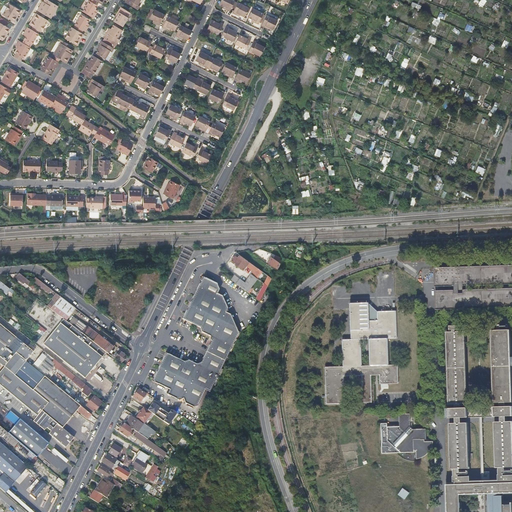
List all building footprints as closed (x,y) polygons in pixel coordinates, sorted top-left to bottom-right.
[(41,3),(37,10),(50,18),(57,5),(48,0),(44,0),(43,1),(42,4),(41,3)] [(89,0),(83,11),(94,18),(97,13),(96,12),(94,11),(95,9),(98,5),(89,0)] [(125,0),(125,2),(137,9),(139,6),(137,5),(139,0),(125,0)] [(220,0),(219,3),(224,5),(227,6),(226,8),(230,10),(234,0),(220,0)] [(238,0),(232,11),(237,13),(238,12),(240,13),(245,15),(249,6),(238,0)] [(413,2),(411,7),(421,10),(422,5),(413,2)] [(2,15),(12,21),(17,13),(19,14),(21,11),(9,3),(2,15)] [(252,6),(248,15),(252,17),(255,19),(254,20),(258,22),(264,12),(252,6)] [(117,15),(113,21),(123,27),(131,13),(122,8),(117,15)] [(160,24),(165,13),(154,8),(149,17),(153,19),(156,21),(155,22),(160,24)] [(267,13),(261,24),(265,26),(266,24),(269,26),(274,28),(278,19),(277,19),(277,18),(267,13)] [(435,18),(432,24),(438,26),(441,19),(444,20),(446,15),(441,13),(438,19),(435,18)] [(33,21),(31,20),(29,23),(41,31),(48,20),(38,14),(33,21)] [(81,14),(75,25),(78,27),(83,30),(85,31),(89,26),(88,25),(86,24),(87,22),(90,18),(81,14)] [(170,28),(174,30),(179,20),(167,15),(162,26),(166,28),(167,26),(170,28)] [(224,23),(219,20),(219,22),(216,21),(212,19),(207,28),(219,33),(224,23)] [(0,37),(4,40),(6,36),(4,35),(8,27),(0,22),(0,37)] [(112,39),(110,42),(114,45),(115,45),(116,42),(117,43),(119,39),(117,38),(122,30),(112,24),(110,27),(111,28),(109,32),(108,31),(105,35),(106,36),(112,39)] [(183,37),(187,40),(192,30),(180,24),(175,35),(179,38),(180,36),(183,37)] [(231,26),(226,24),(221,35),(233,40),(237,31),(233,29),(230,27),(231,26)] [(78,27),(75,25),(74,28),(72,27),(65,38),(77,45),(79,41),(77,40),(82,33),(77,30),(78,27)] [(38,33),(27,26),(24,31),(24,32),(26,33),(25,35),(23,39),(31,44),(38,33)] [(244,35),(239,33),(235,42),(246,48),(251,37),(247,35),(246,36),(244,35)] [(135,45),(147,51),(152,40),(147,38),(147,39),(144,38),(140,36),(135,45)] [(435,45),(438,39),(431,36),(428,42),(435,45)] [(259,40),(254,38),(249,48),(249,49),(261,55),(265,45),(260,43),(258,42),(259,40)] [(30,47),(19,40),(16,45),(16,46),(18,47),(17,49),(15,53),(23,58),(30,47)] [(61,43),(53,56),(61,61),(66,63),(70,57),(69,56),(71,54),(73,51),(69,48),(64,46),(66,42),(64,41),(62,44),(61,43)] [(109,45),(103,41),(102,41),(100,44),(101,45),(99,48),(96,53),(105,58),(110,50),(112,51),(114,48),(113,47),(115,45),(114,45),(110,42),(109,45)] [(149,52),(161,58),(166,48),(161,46),(159,45),(159,43),(155,41),(149,52)] [(165,56),(176,62),(181,53),(176,51),(174,49),(174,48),(170,46),(165,56)] [(431,52),(440,59),(443,55),(434,48),(431,52)] [(202,64),(206,67),(211,56),(200,51),(196,60),(200,61),(202,63),(202,64)] [(103,61),(93,55),(90,61),(85,69),(86,69),(84,72),(92,77),(94,74),(95,74),(103,61)] [(41,70),(49,74),(54,67),(57,68),(60,63),(49,56),(42,67),(42,68),(41,70)] [(211,56),(206,67),(210,69),(211,67),(214,68),(218,70),(222,61),(211,56)] [(404,58),(401,66),(406,69),(410,60),(404,58)] [(226,60),(222,69),(226,72),(229,73),(228,74),(233,76),(238,65),(226,60)] [(128,80),(132,82),(138,69),(135,67),(133,70),(125,66),(121,75),(125,77),(129,79),(128,80)] [(5,74),(1,81),(10,87),(18,72),(9,67),(6,71),(7,72),(5,74)] [(252,72),(240,67),(235,78),(240,80),(240,79),(243,80),(247,82),(252,72)] [(354,74),(361,77),(364,69),(357,67),(354,74)] [(141,87),(146,89),(151,78),(140,73),(135,82),(140,84),(142,85),(141,87)] [(195,88),(201,78),(196,75),(195,77),(193,76),(189,74),(184,83),(195,88)] [(316,84),(323,87),(326,79),(318,77),(316,84)] [(104,86),(91,78),(89,82),(91,83),(89,86),(86,90),(95,96),(100,88),(102,89),(104,86)] [(205,80),(201,78),(195,88),(207,94),(211,85),(207,82),(204,81),(205,80)] [(22,91),(35,98),(42,87),(38,85),(37,86),(28,80),(22,91)] [(156,93),(161,95),(165,86),(153,80),(148,91),(153,93),(153,91),(156,93)] [(11,90),(0,83),(0,99),(4,93),(9,95),(11,90)] [(217,91),(212,88),(208,98),(220,103),(225,92),(221,90),(220,92),(217,91)] [(39,99),(51,107),(53,103),(56,97),(44,90),(39,99)] [(125,96),(117,92),(112,101),(130,109),(133,103),(134,100),(125,96)] [(232,96),(227,93),(222,104),(234,110),(238,101),(234,98),(231,97),(232,96)] [(56,97),(53,103),(64,110),(69,102),(57,96),(56,97)] [(492,112),(496,113),(500,104),(496,102),(492,112)] [(142,105),(137,103),(136,104),(133,103),(130,109),(129,110),(133,112),(141,115),(140,118),(144,119),(150,107),(146,105),(146,106),(142,105)] [(166,112),(171,115),(173,116),(172,117),(177,119),(182,108),(171,103),(166,112)] [(71,105),(66,115),(81,124),(84,119),(86,116),(80,113),(81,111),(71,105)] [(185,110),(179,121),(184,123),(185,122),(187,123),(192,125),(196,115),(185,110)] [(33,116),(23,111),(16,123),(25,129),(33,116)] [(200,113),(196,123),(201,126),(203,127),(202,128),(207,131),(212,119),(200,113)] [(84,119),(81,124),(79,128),(90,135),(92,131),(96,133),(99,128),(96,126),(96,125),(84,119)] [(226,126),(214,121),(213,124),(209,132),(214,134),(215,133),(217,134),(222,136),(226,126)] [(58,128),(50,124),(48,128),(49,129),(42,139),(51,145),(58,134),(57,134),(59,129),(58,128)] [(21,134),(23,131),(15,126),(13,129),(11,129),(5,139),(14,144),(17,140),(18,138),(19,139),(22,135),(21,134)] [(115,135),(100,126),(99,128),(96,133),(94,136),(101,140),(102,139),(106,141),(110,144),(115,135)] [(172,131),(167,128),(166,130),(164,129),(160,127),(155,136),(166,141),(172,131)] [(179,134),(174,132),(169,143),(181,148),(185,139),(181,137),(178,136),(179,134)] [(412,134),(409,142),(414,144),(417,137),(412,134)] [(120,137),(118,142),(120,143),(117,148),(124,152),(128,154),(133,145),(129,143),(129,142),(120,137)] [(191,144),(186,142),(182,152),(194,157),(199,146),(194,144),(194,146),(191,144)] [(206,150),(201,148),(195,159),(207,164),(212,155),(208,153),(205,152),(206,150)] [(435,155),(440,157),(443,151),(437,149),(435,155)] [(278,150),(271,153),(274,158),(280,156),(278,150)] [(262,155),(267,163),(273,160),(268,152),(262,155)] [(144,167),(144,168),(150,172),(151,172),(158,162),(150,157),(144,167)] [(0,169),(4,172),(4,171),(7,172),(8,172),(11,167),(8,165),(9,164),(0,158),(0,169)] [(40,160),(24,160),(24,170),(37,170),(37,171),(40,171),(40,160)] [(58,171),(62,171),(63,161),(46,160),(46,170),(51,170),(53,170),(53,172),(58,172),(58,171)] [(81,164),(83,164),(83,160),(69,160),(69,173),(80,173),(80,168),(81,164)] [(109,160),(99,160),(98,167),(99,168),(99,171),(100,171),(101,174),(108,174),(108,171),(109,171),(109,160)] [(476,173),(484,175),(486,168),(478,166),(476,173)] [(299,178),(300,181),(306,180),(307,184),(310,184),(309,176),(299,178)] [(315,178),(315,193),(327,193),(327,178),(315,178)] [(171,181),(168,187),(167,186),(163,194),(173,199),(180,186),(171,181)] [(301,192),(303,198),(312,195),(310,189),(301,192)] [(141,201),(141,190),(137,190),(137,191),(130,191),(130,202),(134,202),(134,201),(141,201)] [(22,205),(22,192),(18,192),(18,195),(10,194),(10,204),(22,205)] [(46,204),(46,195),(46,194),(35,193),(33,193),(33,192),(28,192),(27,203),(46,204)] [(46,204),(46,205),(57,205),(57,209),(62,209),(62,194),(53,194),(53,196),(50,195),(46,195),(46,204)] [(110,205),(126,205),(126,197),(123,197),(123,194),(111,194),(110,205)] [(66,195),(66,205),(83,206),(83,195),(66,195)] [(86,198),(86,206),(90,206),(90,208),(103,208),(103,196),(99,196),(99,197),(90,197),(90,198),(86,198)] [(143,206),(143,208),(155,208),(155,212),(159,212),(159,204),(155,204),(155,198),(143,197),(143,206)] [(234,274),(230,279),(246,291),(261,271),(241,256),(239,259),(235,256),(231,262),(243,270),(246,265),(250,268),(253,270),(244,283),(242,281),(242,280),(234,274)] [(279,262),(270,257),(266,262),(275,269),(278,266),(279,262)] [(480,264),(435,267),(436,290),(437,290),(438,309),(461,308),(460,296),(467,296),(472,296),(471,288),(465,289),(466,290),(464,291),(463,280),(481,278),(480,264)] [(29,282),(19,274),(15,278),(17,280),(19,281),(23,284),(24,283),(27,285),(29,282)] [(221,291),(218,284),(204,277),(183,319),(202,328),(204,333),(211,337),(213,342),(203,363),(198,364),(191,361),(186,362),(167,353),(153,382),(171,390),(169,395),(195,408),(199,406),(207,390),(212,392),(220,374),(229,356),(241,333),(233,316),(228,313),(230,309),(224,297),(220,295),(221,291)] [(53,292),(35,278),(32,281),(48,294),(50,293),(52,294),(53,292)] [(9,289),(0,281),(0,288),(7,294),(9,291),(8,290),(9,289)] [(55,302),(60,297),(56,294),(51,299),(55,302)] [(54,312),(58,308),(57,307),(63,299),(60,297),(55,302),(50,309),(54,312)] [(72,319),(78,311),(63,299),(57,307),(58,308),(72,319)] [(377,311),(369,303),(350,303),(350,310),(351,339),(342,339),(343,366),(335,367),(325,367),(326,403),(345,403),(344,376),(361,375),(362,403),(372,402),(371,375),(376,375),(379,375),(379,384),(381,384),(386,384),(399,383),(398,365),(389,365),(388,338),(397,338),(396,311),(377,311)] [(71,325),(63,319),(42,346),(84,380),(106,352),(71,325)] [(106,352),(108,353),(113,347),(110,344),(86,325),(85,326),(78,321),(75,325),(73,323),(71,325),(106,352)] [(0,324),(0,339),(8,346),(15,352),(22,357),(26,361),(33,352),(0,324)] [(511,356),(511,357),(511,347),(510,330),(503,330),(503,328),(507,328),(509,328),(509,327),(510,326),(509,325),(508,324),(501,324),(498,324),(498,330),(492,330),(494,403),(503,403),(511,402),(511,380),(511,366),(511,406),(481,407),(449,408),(449,418),(455,418),(455,420),(461,420),(461,418),(480,417),(481,417),(500,416),(501,419),(501,422),(494,422),(496,467),(498,467),(502,467),(502,473),(505,473),(511,472),(511,468),(511,469),(505,469),(505,467),(511,466),(511,421),(506,421),(506,419),(506,416),(511,415),(511,356)] [(41,325),(36,330),(42,335),(47,331),(41,325)] [(459,404),(468,404),(465,331),(456,331),(456,330),(462,330),(463,329),(464,328),(464,327),(464,326),(463,326),(462,325),(449,326),(450,330),(453,330),(453,331),(447,332),(449,404),(459,404)] [(0,363),(4,367),(10,372),(22,357),(15,352),(9,359),(3,353),(8,346),(0,339),(0,363)] [(15,352),(8,346),(3,353),(9,359),(15,352)] [(110,355),(114,358),(115,357),(121,362),(126,356),(120,351),(121,350),(117,348),(116,349),(119,351),(119,352),(118,353),(116,356),(114,355),(112,353),(110,355)] [(55,365),(57,363),(44,352),(41,356),(44,359),(46,357),(55,365)] [(10,372),(14,375),(26,361),(22,357),(10,372)] [(46,357),(44,359),(38,366),(48,375),(56,365),(55,365),(46,357)] [(44,376),(46,378),(48,375),(38,366),(35,363),(32,366),(44,376)] [(89,394),(92,391),(61,366),(58,370),(81,389),(82,388),(89,394)] [(4,367),(0,370),(0,384),(36,415),(32,421),(43,430),(45,427),(50,431),(48,433),(65,448),(70,441),(73,438),(62,429),(69,421),(33,391),(14,375),(10,372),(4,367)] [(476,385),(473,385),(475,385),(475,388),(473,388),(475,388),(479,391),(479,393),(479,391),(481,391),(482,393),(482,391),(485,387),(487,387),(485,387),(485,385),(487,385),(485,385),(482,382),(481,380),(485,376),(487,376),(485,376),(485,374),(486,374),(486,373),(485,374),(481,371),(481,368),(481,370),(479,370),(479,368),(478,368),(478,370),(475,374),(473,374),(475,374),(475,376),(473,376),(475,376),(479,380),(479,382),(476,385)] [(69,421),(77,411),(87,419),(91,415),(46,378),(44,376),(33,391),(69,421)] [(147,393),(140,389),(139,390),(134,397),(141,402),(147,393)] [(94,396),(86,406),(94,412),(102,402),(94,396)] [(165,414),(169,408),(160,402),(157,405),(163,409),(162,411),(165,414)] [(145,423),(152,413),(144,407),(141,411),(139,414),(136,417),(145,423)] [(410,413),(399,414),(400,426),(387,426),(387,423),(386,423),(381,423),(382,453),(397,452),(414,452),(414,450),(416,450),(417,459),(419,459),(422,458),(424,457),(426,456),(429,454),(430,452),(432,450),(433,447),(433,445),(433,443),(433,441),(424,441),(424,439),(426,439),(426,429),(413,429),(412,428),(410,426),(410,413)] [(147,438),(153,430),(149,427),(150,426),(148,425),(147,426),(143,423),(142,425),(131,417),(126,425),(124,424),(118,432),(127,438),(128,435),(130,436),(132,435),(131,434),(131,433),(130,432),(132,430),(137,433),(135,436),(163,456),(160,460),(162,461),(167,453),(143,437),(144,435),(147,438)] [(21,419),(8,433),(18,442),(37,457),(49,443),(21,419)] [(462,468),(471,467),(469,422),(461,422),(461,420),(455,420),(456,423),(450,422),(451,469),(457,468),(457,476),(462,476),(462,473),(462,468)] [(0,435),(14,447),(18,442),(8,433),(0,426),(0,435)] [(28,466),(0,441),(0,470),(14,483),(28,466)] [(114,444),(109,452),(116,457),(121,449),(114,444)] [(134,466),(133,468),(135,469),(136,468),(140,470),(148,457),(141,451),(132,465),(134,466)] [(117,460),(107,454),(102,463),(111,469),(112,466),(113,467),(114,465),(113,465),(117,460)] [(119,465),(114,473),(127,480),(131,473),(119,465)] [(107,477),(110,472),(100,467),(97,471),(101,474),(101,475),(102,476),(103,475),(107,477)] [(470,475),(470,476),(467,476),(462,476),(457,476),(454,476),(453,476),(454,482),(455,482),(455,484),(446,484),(447,511),(511,511),(511,502),(511,504),(503,504),(503,495),(501,495),(501,493),(511,492),(511,474),(504,475),(504,473),(505,473),(502,473),(502,467),(498,467),(499,474),(498,474),(498,480),(490,480),(488,480),(482,480),(481,480),(470,481),(470,475)] [(147,478),(150,480),(156,469),(154,468),(147,478)] [(0,488),(5,493),(14,483),(0,470),(0,488)] [(103,496),(111,483),(101,477),(94,490),(103,496)] [(123,485),(113,479),(111,482),(121,488),(123,485)] [(45,486),(41,482),(32,492),(36,496),(45,486)] [(409,493),(402,488),(397,495),(404,500),(408,494),(409,493)] [(94,490),(90,497),(99,503),(103,496),(94,490)]
